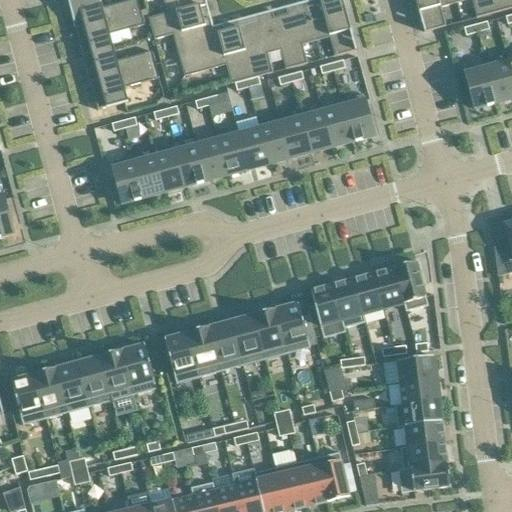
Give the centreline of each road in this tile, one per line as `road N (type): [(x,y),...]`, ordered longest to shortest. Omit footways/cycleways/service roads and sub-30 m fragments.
road 1 (residential): [(503,511),(443,182)]
road 2 (residential): [(77,256),(8,0)]
road 3 (residential): [(443,182),(247,235)]
road 4 (residential): [(443,182),(393,0)]
road 5 (residential): [(247,235),(189,227),(77,256)]
road 6 (residential): [(89,299),(203,269),(247,235)]
